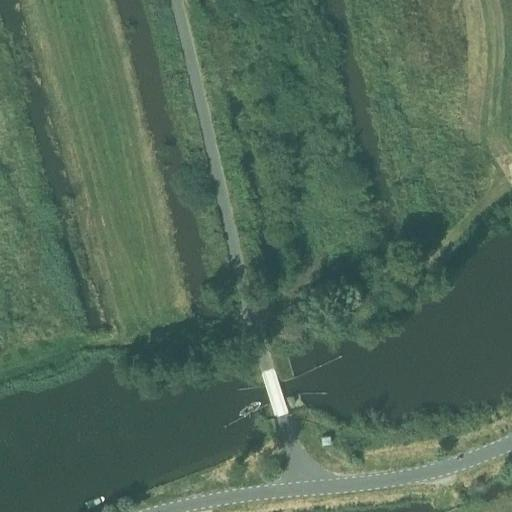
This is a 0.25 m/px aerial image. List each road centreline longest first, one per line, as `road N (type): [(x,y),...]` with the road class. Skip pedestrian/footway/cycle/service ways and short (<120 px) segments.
road 1 (track): [(303,489),(170,0)]
road 2 (track): [(365,277),(208,341),(120,338),(0,371)]
road 3 (unclassified): [(168,511),(200,501),(434,472),(511,443)]
